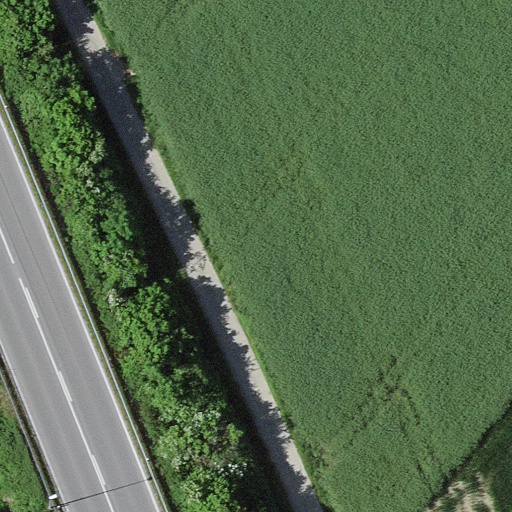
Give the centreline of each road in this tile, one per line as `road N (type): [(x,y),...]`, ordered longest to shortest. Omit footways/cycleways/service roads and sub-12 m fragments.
road 1 (track): [(61,0),(307,511)]
road 2 (secondary): [(115,511),(0,214)]
